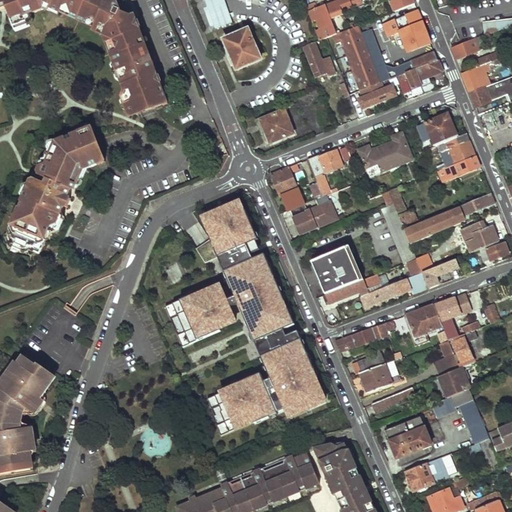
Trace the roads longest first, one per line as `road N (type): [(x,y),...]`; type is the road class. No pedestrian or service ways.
road 1 (residential): [(247,169),(152,222),(50,511)]
road 2 (residential): [(458,88),(247,169)]
road 3 (residential): [(324,336),(511,265)]
road 4 (residential): [(324,336),(399,511)]
road 5 (residential): [(247,169),(324,336)]
road 6 (residential): [(180,0),(247,169)]
road 7 (residential): [(511,223),(458,88)]
